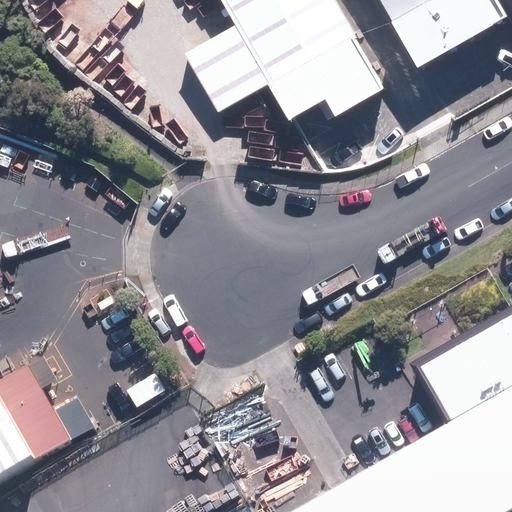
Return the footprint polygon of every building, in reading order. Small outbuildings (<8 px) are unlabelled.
[(220,0),(301,148),(379,106),(321,0),(220,0)] [(386,0),(423,63),(511,13),(511,11),(505,0),(386,0)] [(511,387),(511,311),(416,364),(449,422),(511,387)] [(0,477),(68,439),(26,367),(0,381),(0,477)] [(511,511),(511,387),(449,422),(286,511),(511,511)]
